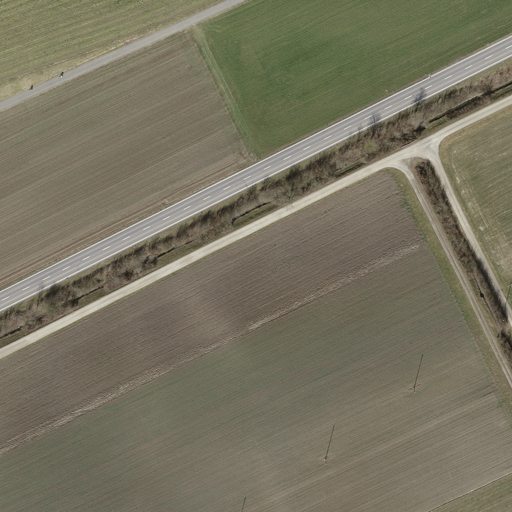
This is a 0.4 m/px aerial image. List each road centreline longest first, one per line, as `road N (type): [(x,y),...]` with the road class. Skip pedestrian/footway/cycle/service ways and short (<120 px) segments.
road 1 (secondary): [(511,46),(0,302)]
road 2 (track): [(0,355),(511,100)]
road 3 (track): [(0,105),(236,0)]
road 4 (track): [(398,157),(511,386)]
road 5 (track): [(511,321),(426,142)]
